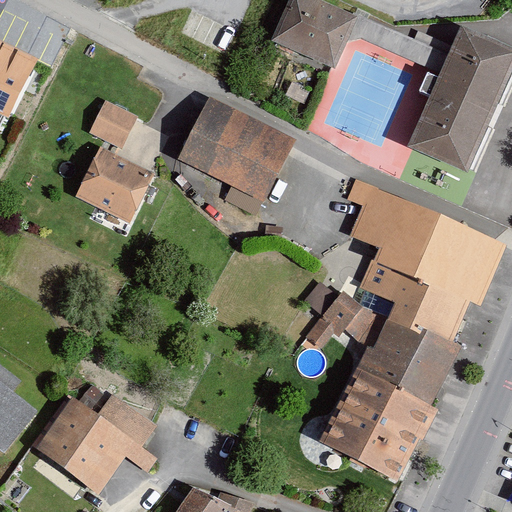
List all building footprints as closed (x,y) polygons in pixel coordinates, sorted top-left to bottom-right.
[(351,19),(308,0),(292,0),(272,46),(330,71),(351,19)] [(472,179),(511,87),(511,59),(461,36),(443,77),(439,84),(429,80),(422,96),(433,101),(410,152),(472,179)] [(39,64),(0,44),(0,118),(9,123),(39,64)] [(296,145),(211,99),(179,165),(266,208),(296,145)] [(104,104),(90,137),(122,151),(137,120),(104,104)] [(154,178),(98,149),(75,198),(131,225),(154,178)] [(376,253),(373,261),(470,306),(480,310),(506,249),(356,181),(347,201),(363,209),(351,239),(376,253)] [(395,309),(387,325),(420,342),(422,336),(452,347),(470,306),(373,261),(360,290),(395,309)] [(306,301),(325,314),(339,293),(321,280),(306,301)] [(349,378),(320,445),(391,488),(431,416),(463,350),(452,347),(422,336),(420,342),(387,325),(343,295),(307,339),(320,352),(335,338),(352,356),(349,378)] [(0,447),(29,413),(6,396),(16,383),(0,371),(0,447)] [(85,414),(62,399),(26,453),(89,496),(115,461),(140,477),(150,462),(135,451),(150,428),(103,396),(85,414)] [(230,510),(194,494),(181,511),(251,511),(254,505),(234,498),(230,510)]
